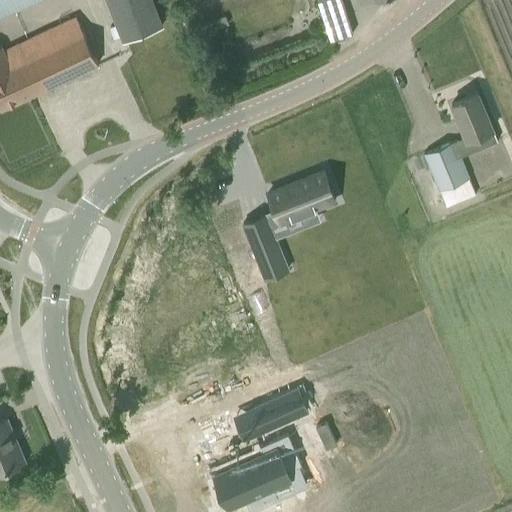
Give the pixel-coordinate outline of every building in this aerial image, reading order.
[(0,0),(0,15),(34,0),(0,0)] [(162,25),(152,0),(107,0),(123,40),(162,25)] [(330,26),(326,28),(332,41),(354,33),(341,0),(320,0),(330,26)] [(75,16),(13,45),(36,93),(98,64),(75,16)] [(224,16),(216,19),(218,26),(227,23),(224,16)] [(315,36),(313,42),(315,48),(320,50),(325,41),(315,36)] [(0,109),(36,93),(13,45),(3,50),(1,46),(0,46),(0,109)] [(497,141),(477,93),(451,104),(464,136),(453,141),(460,156),(479,148),(497,141)] [(472,185),(460,156),(453,141),(424,153),(431,171),(442,197),(472,185)] [(266,215),(244,225),(267,280),(289,271),(271,227),(336,200),(324,171),(269,194),(277,215),(268,219),(266,215)] [(233,209),(214,217),(220,230),(239,221),(233,209)] [(138,392),(301,332),(282,279),(119,339),(138,392)] [(296,387),(253,406),(264,430),(306,411),(296,387)] [(0,470),(25,460),(7,418),(0,420),(0,470)] [(263,452),(214,474),(228,506),(248,497),(252,507),(277,496),(269,478),(301,464),(287,433),(260,445),(263,452)]
